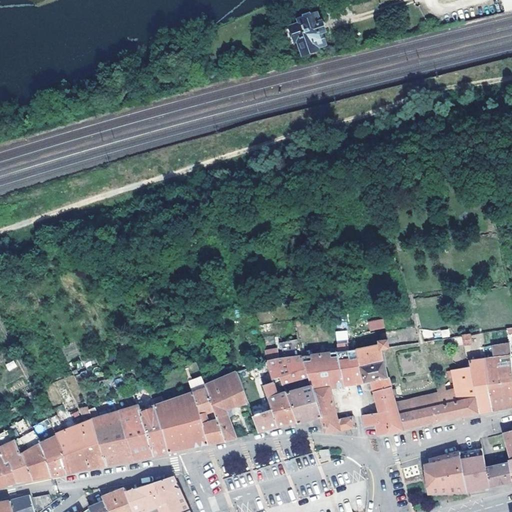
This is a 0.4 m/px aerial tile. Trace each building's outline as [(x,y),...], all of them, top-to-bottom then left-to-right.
[(511,0),(502,0),(506,13),(511,11),(511,0)] [(318,16),(300,20),(301,26),(292,28),(295,42),(300,41),(304,55),(317,52),(316,48),(324,46),(321,33),(326,32),(323,22),(319,23),(318,16)] [(344,318),(318,322),(319,329),(345,324),(344,318)] [(262,340),(259,328),(250,331),(254,343),(262,340)] [(348,348),(348,331),(336,331),(336,348),(348,348)] [(474,345),(472,335),(463,337),(465,347),(474,345)] [(390,377),(384,349),(391,348),(390,341),(381,342),(382,347),(360,350),(368,383),(373,382),(381,414),(365,416),(367,427),(378,426),(380,436),(404,431),(400,414),(397,402),(392,378),(390,377)] [(487,361),(493,412),(506,409),(511,407),(511,354),(510,343),(488,347),(489,352),(496,351),(497,359),(487,361)] [(286,386),(311,379),(306,357),(282,360),(280,346),(273,347),(274,361),(272,361),(278,380),(283,379),(286,386)] [(340,351),(346,387),(357,385),(368,383),(360,350),(340,351)] [(314,388),(319,406),(335,403),(332,388),(346,387),(340,351),(306,357),(311,379),(312,381),(314,388)] [(278,380),(272,361),(261,365),(268,387),(277,385),(275,380),(278,380)] [(493,412),(487,361),(471,363),(472,369),(476,388),(482,414),(493,412)] [(241,372),(251,403),(253,409),(261,407),(260,404),(273,400),(268,387),(261,365),(260,365),(250,368),(241,370),(241,372)] [(476,388),(472,369),(449,372),(450,377),(454,376),(456,385),(476,388)] [(229,410),(251,403),(241,372),(209,382),(210,386),(217,409),(219,417),(227,442),(238,440),(229,410)] [(459,402),(456,385),(446,383),(447,385),(448,393),(451,404),(459,402)] [(299,423),(289,395),(280,396),(279,396),(279,393),(278,390),(278,388),(277,385),(268,387),(273,400),(276,410),(281,428),(288,426),(290,425),(299,423)] [(448,393),(447,385),(438,387),(439,393),(440,395),(448,393)] [(476,388),(456,385),(459,402),(476,398),(479,414),(482,414),(476,388)] [(197,391),(202,413),(208,411),(217,409),(210,386),(197,391)] [(319,406),(314,388),(310,389),(289,395),(299,423),(300,424),(312,421),(322,418),(319,406)] [(133,396),(130,389),(122,392),(124,399),(133,396)] [(179,452),(210,445),(202,413),(197,391),(155,409),(171,454),(179,452)] [(433,402),(435,408),(451,404),(448,393),(440,395),(439,393),(397,402),(400,414),(428,409),(428,403),(433,402)] [(473,416),(479,414),(476,398),(459,402),(451,404),(435,408),(433,402),(428,403),(428,409),(400,414),(404,431),(420,427),(440,423),(461,418),(473,416)] [(349,430),(356,429),(354,418),(339,420),(335,403),(319,406),(322,418),(327,434),(349,430)] [(272,411),(263,413),(261,407),(253,409),(261,433),(267,431),(278,429),(272,411)] [(155,457),(140,413),(138,408),(119,415),(136,462),(144,460),(155,457)] [(171,454),(155,409),(140,413),(155,457),(164,455),(171,454)] [(217,409),(208,411),(210,419),(219,417),(217,409)] [(136,462),(119,415),(100,421),(96,410),(90,413),(94,423),(108,466),(108,467),(122,465),(136,462)] [(272,411),(278,429),(281,428),(276,410),(272,411)] [(202,413),(210,445),(211,446),(220,444),(227,443),(227,442),(219,417),(210,419),(208,411),(202,413)] [(108,466),(94,423),(78,428),(92,470),(99,468),(108,466)] [(12,432),(17,443),(23,441),(17,427),(11,429),(12,432)] [(92,470),(78,428),(58,438),(72,473),(80,472),(87,471),(92,470)] [(72,473),(58,438),(46,444),(61,475),(66,474),(72,473)] [(17,443),(20,450),(26,447),(23,441),(17,443)] [(19,483),(19,484),(27,482),(35,480),(23,455),(20,450),(17,443),(1,451),(7,465),(10,464),(19,483)] [(61,475),(46,444),(41,447),(53,477),(56,476),(61,475)] [(26,447),(20,450),(23,455),(29,452),(26,447)] [(53,477),(41,447),(29,452),(23,455),(35,480),(41,479),(53,477)] [(468,454),(476,491),(482,489),(491,487),(486,467),(483,449),(468,452),(468,454)] [(330,458),(328,450),(320,452),(322,459),(330,458)] [(10,464),(7,465),(1,451),(0,451),(0,487),(8,486),(19,483),(10,464)] [(460,456),(467,492),(470,492),(476,492),(476,491),(468,454),(460,456)] [(467,492),(460,456),(456,457),(437,462),(438,466),(432,467),(440,493),(467,492)] [(511,480),(511,462),(490,469),(489,466),(486,467),(491,487),(503,484),(503,483),(511,480)] [(145,511),(148,511),(160,507),(162,511),(190,511),(179,486),(175,477),(160,483),(137,491),(129,494),(135,509),(143,506),(145,511)] [(136,511),(135,509),(129,494),(127,490),(122,491),(112,495),(104,498),(106,503),(110,511),(136,511)] [(42,511),(47,509),(44,496),(35,499),(38,511),(42,511)] [(12,502),(15,511),(36,511),(32,499),(31,497),(20,500),(12,502)] [(15,511),(12,502),(0,504),(0,511),(15,511)] [(110,511),(106,503),(97,507),(91,509),(91,511),(110,511)]
